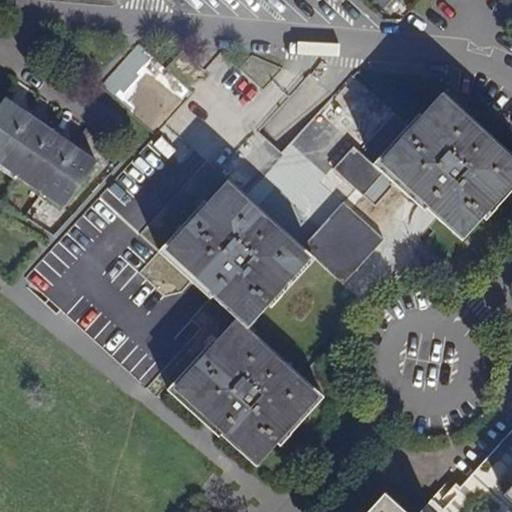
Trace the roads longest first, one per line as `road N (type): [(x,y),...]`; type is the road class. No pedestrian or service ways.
road 1 (residential): [(511,75),(498,64),(343,41),(140,24)]
road 2 (unknown): [(237,123),(67,300)]
road 3 (residential): [(461,347),(465,371),(444,401),(407,403),(388,386),(382,360),(404,328),(431,324),(454,336)]
road 4 (unknown): [(237,123),(308,188),(355,201),(422,264)]
road 5 (residential): [(140,24),(66,17),(9,0)]
